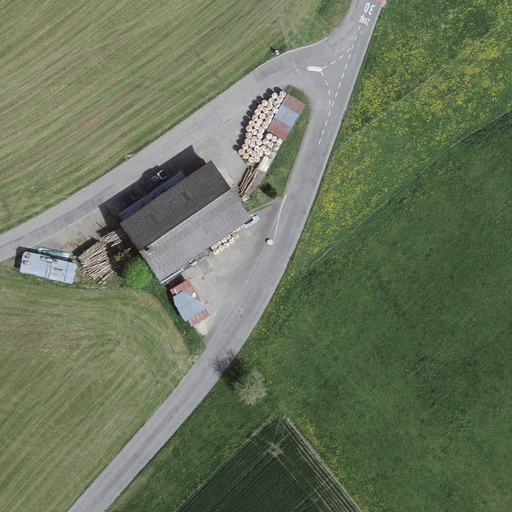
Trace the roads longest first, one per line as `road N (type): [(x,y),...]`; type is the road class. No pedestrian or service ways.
road 1 (residential): [(85,511),(237,327),(297,209),(341,74)]
road 2 (residential): [(0,252),(136,184),(279,75),(307,67),(341,74)]
